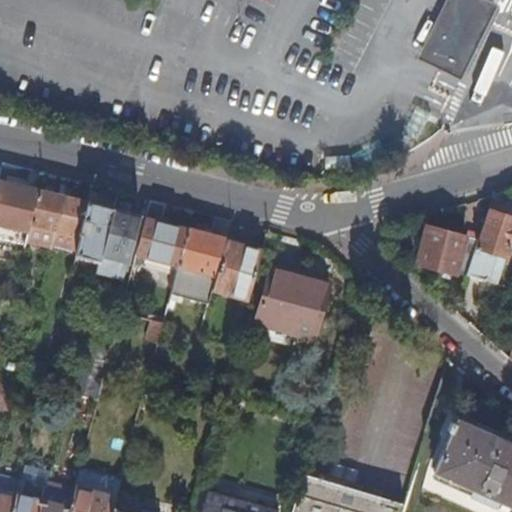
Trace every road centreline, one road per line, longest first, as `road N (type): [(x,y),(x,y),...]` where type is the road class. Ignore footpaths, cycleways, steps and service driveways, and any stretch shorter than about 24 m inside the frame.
road 1 (residential): [(328,221),(0,138)]
road 2 (residential): [(511,378),(328,221)]
road 3 (residential): [(511,164),(328,221)]
